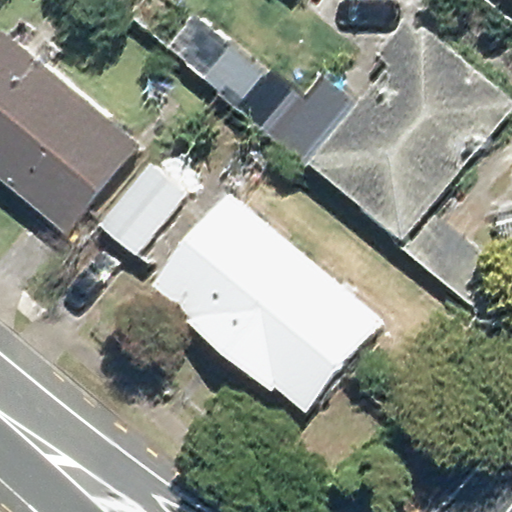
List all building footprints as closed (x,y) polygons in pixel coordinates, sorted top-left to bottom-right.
[(24,24),(0,51),(0,155),(84,228),(160,141),(24,24)] [(511,91),(437,31),(333,158),(429,236),(511,134),(511,91)] [(206,188),(217,196),(273,129),(227,92),(117,224),(166,265),(207,215),(193,204),(206,188)] [(404,325),(247,198),(178,284),(335,410),(404,325)] [(511,255),(456,207),(424,245),(491,303),(511,278),(511,255)]
